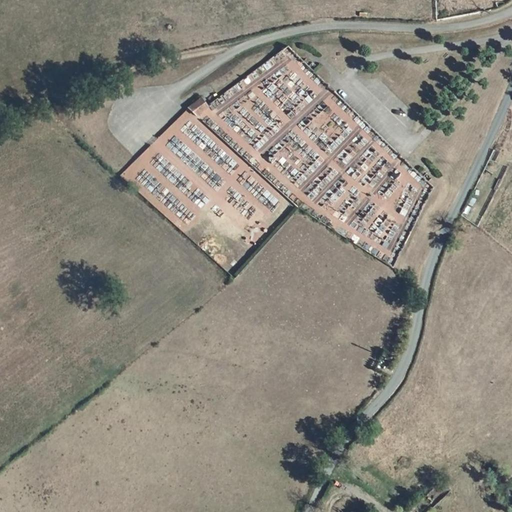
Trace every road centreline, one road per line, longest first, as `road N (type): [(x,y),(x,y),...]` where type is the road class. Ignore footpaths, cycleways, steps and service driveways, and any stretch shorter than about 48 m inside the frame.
road 1 (unclassified): [(511,93),(436,251),(403,368),(355,429),(308,511)]
road 2 (residential): [(129,130),(169,92),(255,42),(360,30),(442,33),(511,12)]
